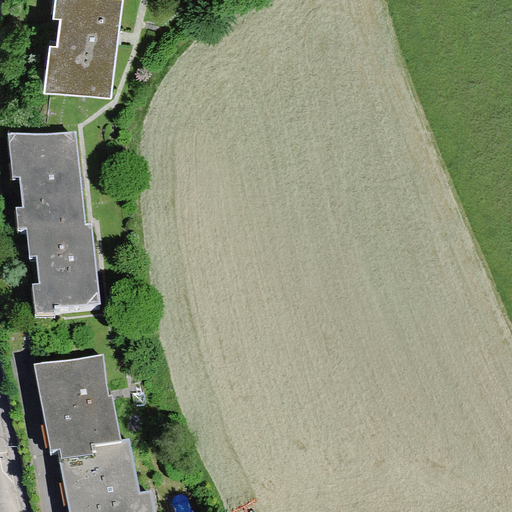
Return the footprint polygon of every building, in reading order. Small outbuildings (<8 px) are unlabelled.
[(51,0),(51,4),(54,4),(52,25),(46,24),(39,80),(112,90),(123,0),(51,0)] [(25,223),(31,222),(32,238),(34,237),(85,232),(75,139),(24,144),(17,145),(25,223)] [(85,232),(34,237),(42,316),(100,310),(91,231),(85,232)] [(65,456),(121,445),(112,401),(108,401),(106,389),(104,360),(41,372),(57,457),(65,456)] [(65,456),(75,511),(153,511),(151,496),(139,498),(129,444),(121,445),(65,456)]
